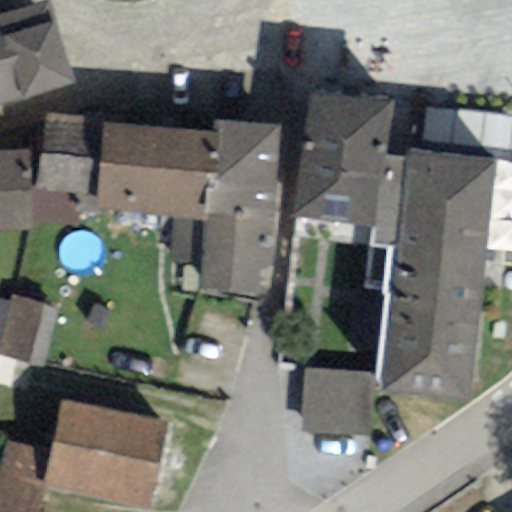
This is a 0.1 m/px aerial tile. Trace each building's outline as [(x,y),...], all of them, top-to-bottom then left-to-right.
[(55,0),(7,0),(0,2),(0,13),(20,86),(75,71),(55,0)] [(0,91),(20,86),(0,13),(0,91)] [(389,88),(307,80),(294,204),(376,213),(383,141),(389,88)] [(104,111),(44,105),(36,179),(97,185),(104,111)] [(271,259),(282,115),(213,110),(212,121),(205,207),(201,279),(257,284),(259,258),(271,259)] [(205,207),(212,121),(104,111),(97,185),(96,198),(205,207)] [(23,135),(0,136),(0,219),(27,218),(23,135)] [(495,147),(407,137),(382,377),(470,386),(495,147)] [(54,298),(0,294),(0,416),(45,420),(54,298)] [(374,368),(305,365),(302,430),(371,433),(374,368)] [(167,416),(61,393),(50,447),(2,437),(0,448),(0,511),(36,511),(43,478),(149,501),(167,416)]
